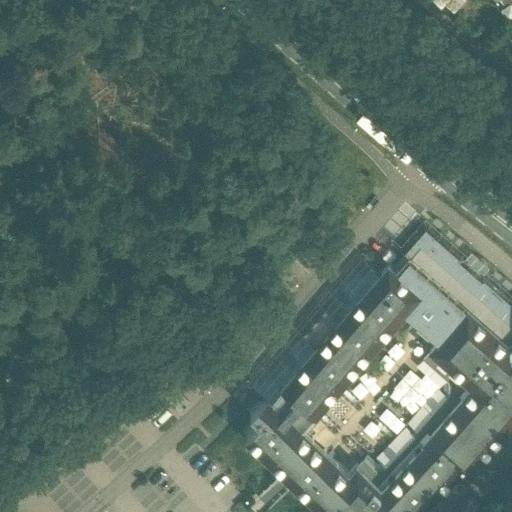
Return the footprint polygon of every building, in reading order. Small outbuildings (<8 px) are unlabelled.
[(46,237),(53,228),(44,220),(37,229),(46,237)] [(511,296),(485,272),(480,277),(463,262),(467,256),(431,223),(392,266),(389,263),(381,272),(363,257),(253,383),(266,395),(251,411),(260,419),(246,434),(289,476),(326,511),(419,511),(459,471),(465,476),(511,423),(511,296)] [(390,263),(397,255),(389,249),(383,256),(390,263)] [(199,392),(217,376),(204,361),(185,377),(199,392)] [(179,410),(189,401),(171,382),(161,390),(179,410)]
